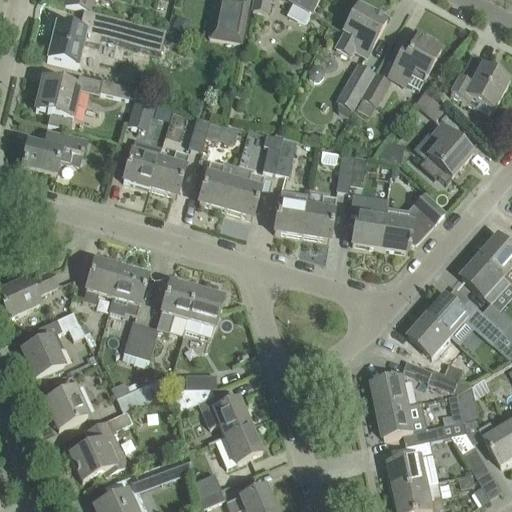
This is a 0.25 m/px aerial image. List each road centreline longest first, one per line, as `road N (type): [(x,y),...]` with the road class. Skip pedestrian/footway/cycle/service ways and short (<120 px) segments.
road 1 (residential): [(250,267),(0,193)]
road 2 (residential): [(383,314),(511,170)]
road 3 (residential): [(383,314),(348,295),(250,267)]
road 4 (residential): [(319,511),(283,387)]
road 5 (residential): [(283,387),(347,348),(383,314)]
road 6 (residential): [(283,387),(250,267)]
road 7 (residential): [(41,511),(0,399)]
